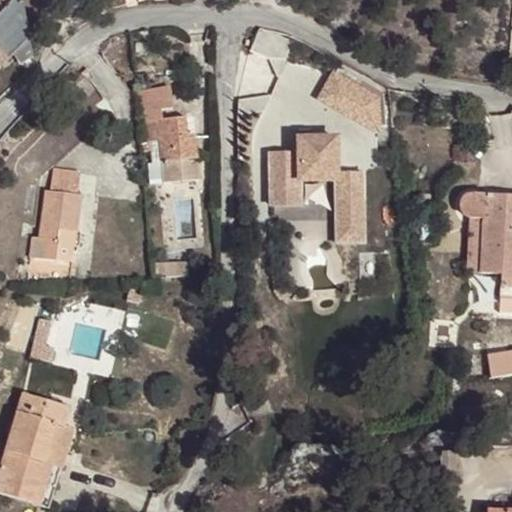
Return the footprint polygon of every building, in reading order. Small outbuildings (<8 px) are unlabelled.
[(20,65),(32,58),(19,0),(12,0),(0,13),(0,63),(1,65),(13,53),(20,65)] [(261,27),(254,48),(286,59),(293,38),(261,27)] [(282,63),(250,51),(244,70),(275,82),(282,63)] [(321,112),(384,120),(389,83),(326,75),(321,112)] [(136,90),(137,112),(161,109),(171,109),(169,87),(136,90)] [(161,162),(164,182),(199,179),(195,138),(187,139),(185,118),(162,120),(161,109),(137,112),(140,142),(150,141),(151,152),(141,153),(142,164),(149,162),(161,162)] [(299,130),(299,139),(311,139),(312,131),(299,130)] [(311,139),(299,139),(299,154),(271,155),(271,206),(300,206),(300,181),(336,181),(337,243),(363,243),(363,173),(337,173),(337,139),(311,139)] [(161,162),(149,162),(151,184),(164,182),(161,162)] [(60,231),(76,233),(81,196),(77,195),(79,172),(55,168),(52,191),(45,190),(40,228),(33,227),(29,257),(56,261),(60,231)] [(463,217),(469,219),(483,219),(479,273),(502,275),(502,287),(511,287),(511,195),(467,193),(463,195),(461,198),(460,202),(459,207),(459,211),(463,217)] [(469,219),(466,273),(479,273),(483,219),(469,219)] [(60,231),(56,261),(72,263),(76,233),(60,231)] [(154,278),(188,276),(187,262),(154,264),(154,278)] [(511,373),(511,351),(487,354),(490,376),(511,373)] [(23,393),(0,466),(0,493),(40,506),(65,426),(71,407),(23,393)] [(74,429),(65,426),(40,506),(50,509),(74,429)] [(442,485),(457,483),(455,450),(440,451),(442,485)]
